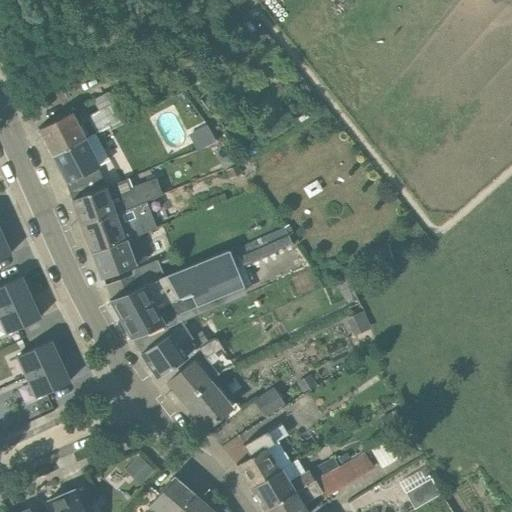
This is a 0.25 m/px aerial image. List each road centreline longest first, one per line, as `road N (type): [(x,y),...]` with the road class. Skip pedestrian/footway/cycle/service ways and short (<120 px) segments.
road 1 (tertiary): [(147,401),(80,290),(0,113)]
road 2 (track): [(0,109),(168,0)]
road 3 (residential): [(0,463),(147,401)]
road 4 (tertiary): [(241,511),(147,401)]
